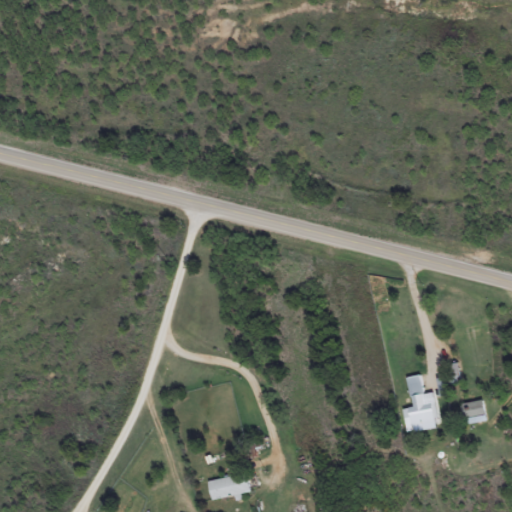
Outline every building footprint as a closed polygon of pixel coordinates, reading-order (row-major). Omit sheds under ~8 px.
[(443,383),(457,382),(456,362),(442,363),(443,383)] [(431,390),(420,391),(418,374),(405,375),(408,406),(401,407),(403,430),(435,427),(431,390)] [(461,422),(482,419),(480,399),(458,401),(461,422)] [(205,479),(209,498),(247,492),(244,472),(205,479)] [(280,487),(289,511),(303,511),(293,483),(280,487)]
